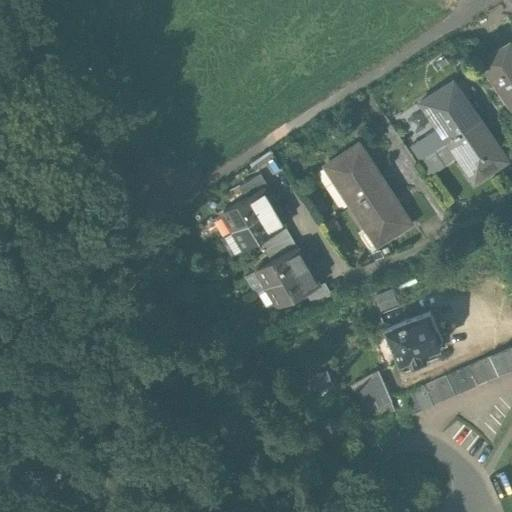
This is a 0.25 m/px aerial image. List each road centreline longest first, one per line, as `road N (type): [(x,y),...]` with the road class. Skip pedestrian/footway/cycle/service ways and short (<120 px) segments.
road 1 (unclassified): [(481,2),(196,192)]
road 2 (residential): [(459,511),(455,466),(423,446),(382,458),(368,484),(371,511)]
